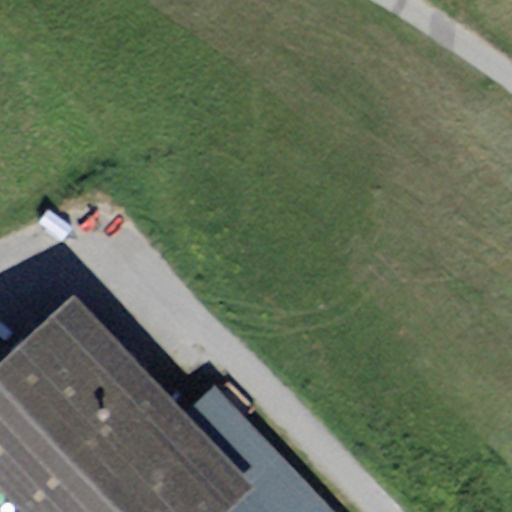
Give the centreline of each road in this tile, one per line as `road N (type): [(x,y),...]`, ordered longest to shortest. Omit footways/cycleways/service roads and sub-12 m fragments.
road 1 (residential): [(371,511),(126,272),(63,228),(0,265)]
road 2 (track): [(395,0),(511,84)]
